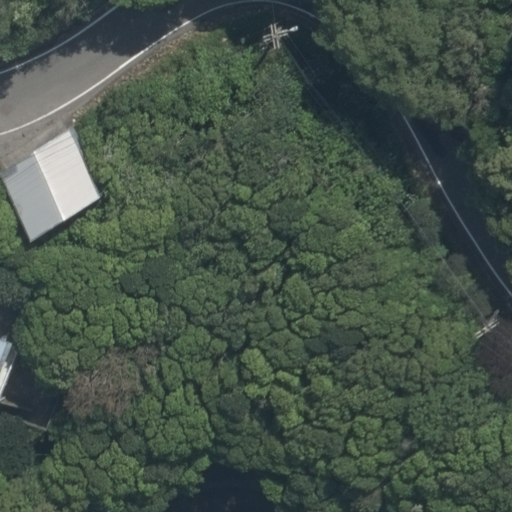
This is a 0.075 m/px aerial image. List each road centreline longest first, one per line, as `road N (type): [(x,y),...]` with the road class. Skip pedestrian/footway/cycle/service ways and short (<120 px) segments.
road 1 (unclassified): [(340,0),(386,54),(511,265)]
road 2 (unclassified): [(0,103),(44,84),(173,0)]
